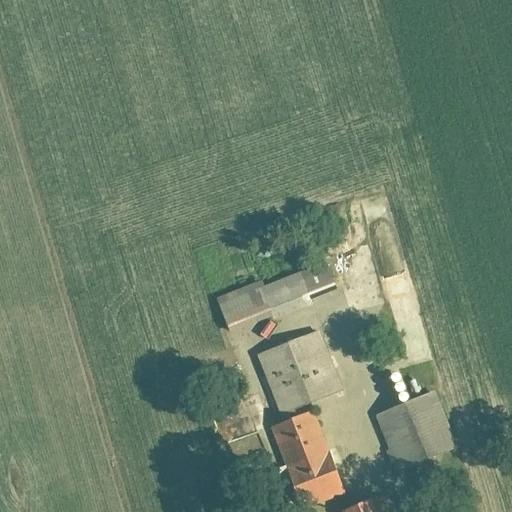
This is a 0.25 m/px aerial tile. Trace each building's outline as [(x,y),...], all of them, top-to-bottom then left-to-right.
[(334,265),(274,290),(271,282),(225,301),(238,334),(344,290),(334,265)] [(323,340),(264,362),(282,411),(341,389),(323,340)] [(438,395),(378,417),(399,472),(458,450),(438,395)] [(325,416),(270,434),(295,511),(310,511),(352,498),(325,416)] [(392,511),(386,498),(355,511),(392,511)]
